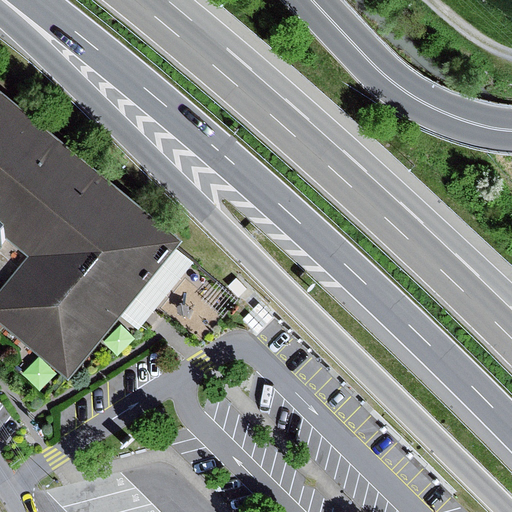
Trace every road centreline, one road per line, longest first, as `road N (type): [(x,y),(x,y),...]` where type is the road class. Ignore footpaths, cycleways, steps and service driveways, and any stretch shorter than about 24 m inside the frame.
road 1 (motorway): [(0,15),(509,511)]
road 2 (motorway): [(31,0),(311,233),(511,425)]
road 3 (motorway): [(409,239),(136,0)]
road 4 (motorway): [(310,0),(418,101),(511,129)]
road 5 (motorway): [(511,340),(409,239)]
road 6 (motorway): [(511,294),(461,250),(409,239)]
